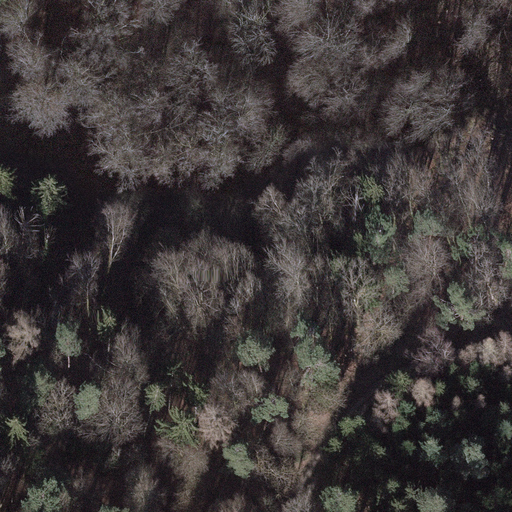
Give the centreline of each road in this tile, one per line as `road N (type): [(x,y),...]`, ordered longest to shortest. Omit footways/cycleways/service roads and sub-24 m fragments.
road 1 (track): [(295,511),(376,391),(434,361),(511,352)]
road 2 (track): [(0,427),(61,468),(97,511)]
